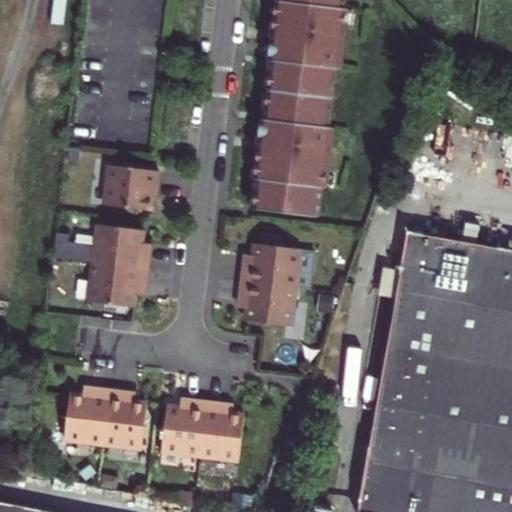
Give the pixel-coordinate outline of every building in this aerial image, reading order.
[(343,0),(275,0),(269,58),(271,58),(264,117),(261,117),(254,177),(256,177),(253,207),(317,215),(320,185),(325,186),(332,125),(328,125),(335,66),(339,67),(347,6),(343,6),(343,0)] [(109,164),(104,204),(151,210),(152,197),(154,185),(157,186),(159,170),(109,164)] [(97,225),(93,263),(147,269),(148,253),(140,252),(141,242),(142,229),(97,225)] [(511,511),(511,246),(402,227),(395,266),(389,295),(350,511),(511,511)] [(295,284),(299,246),(254,241),(253,254),(252,264),(243,263),(241,279),(295,284)] [(140,252),(148,253),(150,243),(141,242),(140,252)] [(252,264),(253,254),(244,253),(243,263),(252,264)] [(93,263),(89,302),(134,307),(135,294),(136,284),(145,284),(147,269),(93,263)] [(372,292),(389,295),(395,266),(378,263),(372,292)] [(291,323),(295,284),(241,279),(240,294),(249,295),(247,306),(246,318),(291,323)] [(136,284),(135,294),(144,295),(145,284),(136,284)] [(249,295),(240,294),(239,305),(247,306),(249,295)] [(82,387),(81,396),(91,397),(93,388),(82,387)] [(63,439),(102,444),(108,390),(93,388),(91,397),(81,396),(69,394),(63,439)] [(102,444),(140,448),(146,404),(133,402),(123,401),(124,392),(108,390),(102,444)] [(124,392),(123,401),(133,402),(134,393),(124,392)] [(180,398),(179,407),(189,408),(190,399),(180,398)] [(160,450),(199,454),(206,401),(190,399),(189,408),(179,407),(166,405),(160,450)] [(199,454),(237,459),(243,415),(230,413),(220,412),(221,403),(206,401),(199,454)] [(231,404),(221,403),(220,412),(230,413),(231,404)] [(96,511),(0,493),(0,511),(96,511)]
